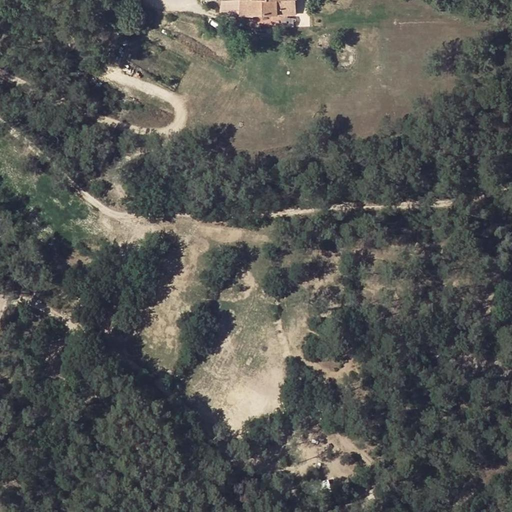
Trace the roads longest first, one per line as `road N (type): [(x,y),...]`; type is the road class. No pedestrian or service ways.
road 1 (track): [(0,317),(15,299),(45,309),(136,367),(231,458),(275,472),(301,466),(333,442),(348,369),(364,356),(511,369)]
road 2 (track): [(511,184),(447,202),(119,215),(0,119)]
road 3 (track): [(56,0),(77,47),(174,99),(172,125),(126,125),(0,69)]
